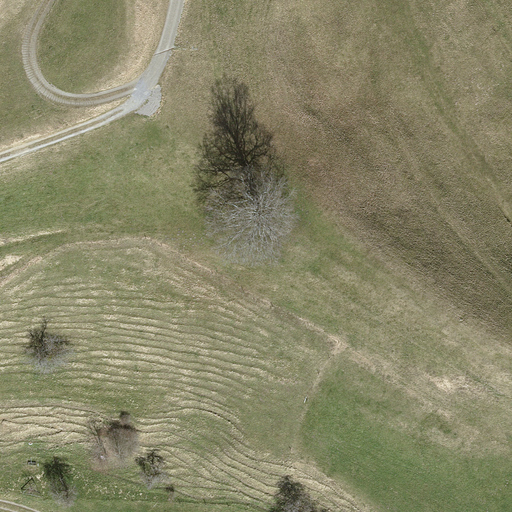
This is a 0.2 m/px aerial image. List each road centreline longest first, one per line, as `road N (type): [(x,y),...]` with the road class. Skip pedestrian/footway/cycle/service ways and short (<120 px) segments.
road 1 (track): [(159,73),(115,97),(74,100),(44,87),(30,68),(27,43),(49,0)]
road 2 (track): [(0,160),(107,121),(140,99),(159,73)]
